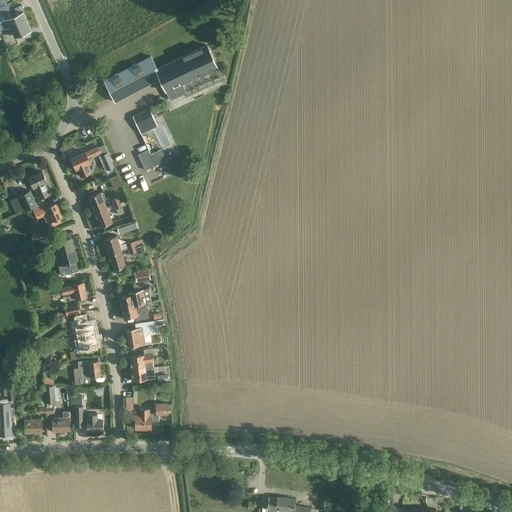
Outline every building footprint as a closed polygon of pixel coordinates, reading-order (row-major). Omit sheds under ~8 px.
[(0,0),(0,29),(10,26),(15,37),(31,30),(23,12),(12,17),(4,0),(0,0)] [(114,76),(105,80),(114,100),(160,78),(166,91),(170,100),(187,93),(182,83),(217,67),(211,56),(206,44),(162,65),(157,68),(152,58),(114,76)] [(149,108),(132,116),(141,134),(157,126),(149,108)] [(88,159),(101,153),(98,147),(85,152),(71,158),(76,170),(77,169),(80,177),(91,172),(88,164),(90,163),(88,159)] [(148,149),(137,154),(145,170),(167,160),(162,149),(151,154),(148,149)] [(107,152),(100,156),(105,166),(112,163),(107,152)] [(38,198),(44,195),(49,193),(44,183),(47,181),(42,171),(28,177),(38,198)] [(118,176),(110,179),(113,188),(121,185),(118,176)] [(19,195),(10,199),(16,214),(26,209),(26,210),(32,207),(36,217),(38,219),(44,216),(48,226),(60,220),(58,216),(61,214),(56,203),(47,207),(45,201),(37,205),(30,190),(19,196),(19,195)] [(100,192),(98,193),(88,197),(94,212),(106,207),(100,192)] [(106,207),(94,212),(100,227),(112,222),(106,207)] [(122,208),(116,210),(118,215),(121,221),(124,219),(122,213),(123,213),(123,212),(127,211),(125,207),(122,208)] [(135,222),(117,228),(119,234),(137,228),(138,228),(136,222),(135,222)] [(32,233),(33,237),(45,232),(43,229),(32,233)] [(61,235),(51,238),(40,241),(43,251),(57,246),(59,254),(74,249),(71,238),(63,241),(61,235)] [(117,235),(114,236),(104,239),(109,254),(121,251),(117,235)] [(78,260),(74,249),(59,254),(63,265),(78,260)] [(121,251),(109,254),(113,270),(125,266),(121,251)] [(137,270),(134,271),(137,282),(150,279),(150,276),(148,268),(137,270)] [(33,277),(25,280),(27,288),(35,285),(33,277)] [(83,282),(73,284),(61,287),(62,294),(67,293),(69,300),(76,299),(87,296),(83,282)] [(128,295),(119,297),(122,308),(135,305),(145,303),(151,302),(150,295),(148,288),(142,289),(132,291),(133,294),(129,295),(128,295)] [(65,307),(65,312),(59,313),(59,316),(81,312),(79,304),(65,307)] [(135,305),(122,308),(124,318),(134,316),(135,316),(136,321),(141,319),(146,318),(148,318),(147,311),(137,313),(136,308),(135,305)] [(83,318),(73,320),(70,321),(73,338),(76,337),(78,348),(97,345),(92,323),(84,325),(83,318)] [(128,346),(138,344),(145,343),(144,338),(147,334),(157,333),(156,326),(165,324),(164,319),(156,320),(136,323),(136,328),(126,330),(128,346)] [(140,354),(130,356),(131,370),(145,368),(153,367),(153,365),(153,362),(152,355),(157,354),(157,347),(143,349),(144,354),(140,354)] [(70,359),(77,359),(76,350),(69,352),(70,359)] [(80,368),(81,377),(79,377),(80,383),(89,382),(89,377),(100,376),(98,360),(89,361),(88,360),(78,361),(78,368),(80,368)] [(145,368),(131,370),(133,380),(143,379),(154,378),(155,378),(154,367),(153,367),(145,368)] [(47,407),(46,407),(46,411),(54,411),(53,402),(61,401),(59,385),(54,385),(53,380),(44,381),(44,385),(45,402),(46,403),(47,407)] [(82,394),(73,394),(74,404),(82,404),(82,394)] [(133,397),(125,397),(125,410),(133,410),(133,397)] [(46,411),(46,407),(45,407),(45,400),(38,400),(39,412),(46,411)] [(0,434),(11,434),(10,410),(9,410),(9,402),(0,402),(0,434)] [(151,428),(157,428),(158,426),(159,414),(168,414),(169,403),(155,403),(155,413),(149,413),(149,409),(140,409),(140,415),(135,415),(135,428),(151,428)] [(82,404),(75,404),(75,406),(75,416),(75,426),(83,426),(83,424),(87,424),(87,430),(103,429),(103,419),(97,419),(97,414),(87,414),(88,419),(83,420),(83,406),(82,406),(82,404)] [(70,431),(70,421),(69,411),(63,411),(63,417),(52,417),(52,431),(70,431)] [(24,419),(24,423),(25,433),(42,432),(42,418),(24,419)] [(310,511),(311,507),(294,506),(295,499),(277,497),(277,498),(268,497),(267,510),(276,511),(276,509),(293,511),(292,511),(310,511)]
